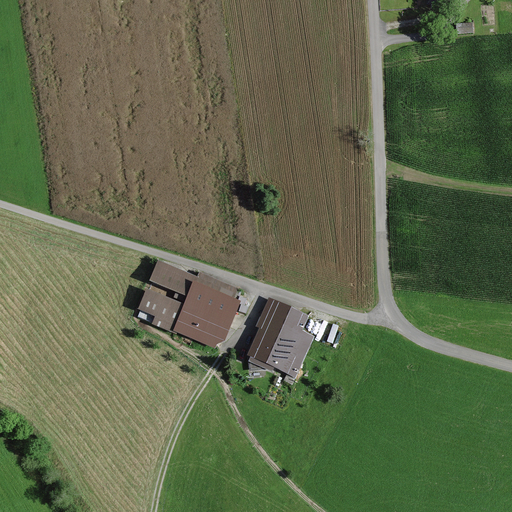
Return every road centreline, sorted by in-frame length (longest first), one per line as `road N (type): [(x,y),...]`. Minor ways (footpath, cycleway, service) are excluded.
road 1 (unclassified): [(511,368),(428,345),(388,305),(373,0)]
road 2 (track): [(155,511),(171,451),(267,292)]
